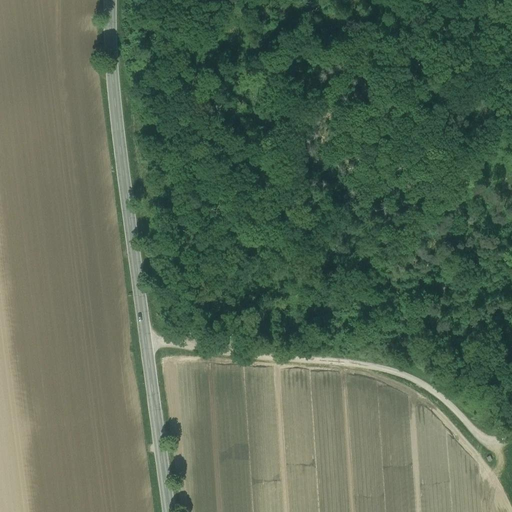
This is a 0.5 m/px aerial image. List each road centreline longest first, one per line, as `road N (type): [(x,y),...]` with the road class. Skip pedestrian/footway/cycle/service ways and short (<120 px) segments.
road 1 (tertiary): [(168,511),(115,117),(108,0)]
road 2 (track): [(144,338),(350,362),(420,381),(497,451),(511,438)]
